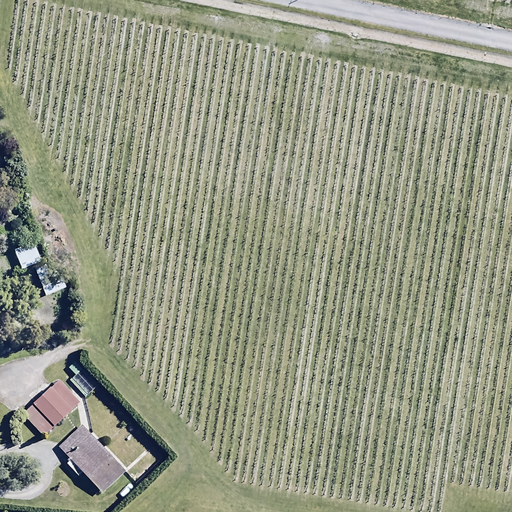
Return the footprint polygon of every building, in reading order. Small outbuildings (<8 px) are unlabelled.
[(39,262),(33,243),(13,250),(20,269),(39,262)] [(47,262),(32,269),(45,297),(59,290),(47,262)] [(66,370),(73,376),(67,382),(85,399),(97,387),(86,377),(72,363),(66,370)] [(79,402),(59,380),(21,415),(41,436),(79,402)] [(125,471),(80,425),(57,447),(69,459),(62,466),(75,480),(81,473),(101,494),(125,471)]
